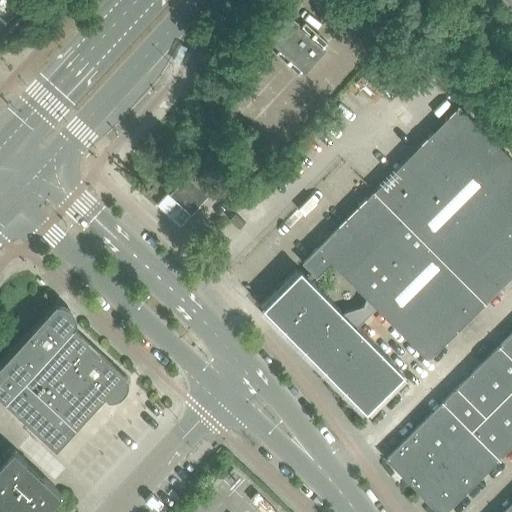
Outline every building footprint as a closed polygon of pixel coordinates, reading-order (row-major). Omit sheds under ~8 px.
[(323,48),(327,43),(304,23),(300,28),(286,16),(266,37),(280,49),(275,54),(297,75),(298,75),(302,70),(303,71),(324,49),(323,48)] [(428,245),(511,159),(511,158),(458,105),(373,190),(428,245)] [(485,302),(511,275),(511,159),(428,245),(485,302)] [(204,192),(212,184),(194,167),(186,176),(169,195),(190,214),(207,195),(204,192)] [(403,373),(356,326),(375,307),(428,359),(485,302),(428,245),(373,190),(301,261),(302,261),(301,262),(310,271),(306,275),(299,269),(262,307),(365,411),(403,373)] [(245,222),(234,213),(228,219),(239,228),(245,222)] [(127,377),(111,363),(72,327),(75,324),(75,319),(74,314),(70,309),(66,306),(61,304),(56,304),(54,304),(0,362),(0,398),(55,449),(104,396),(107,399),(113,399),(118,397),(122,393),(125,389),(127,384),(127,379),(127,377)] [(511,330),(499,343),(511,356),(511,330)] [(485,414),(511,386),(511,356),(499,343),(457,385),(485,414)] [(485,414),(457,385),(443,400),(471,428),(485,414)] [(500,457),(511,444),(511,386),(485,414),(471,428),(500,457)] [(444,511),(500,457),(471,428),(443,400),(384,458),(438,511),(444,511)] [(0,511),(39,511),(57,494),(59,492),(14,450),(0,464),(0,511)] [(511,511),(511,499),(499,511),(511,511)]
